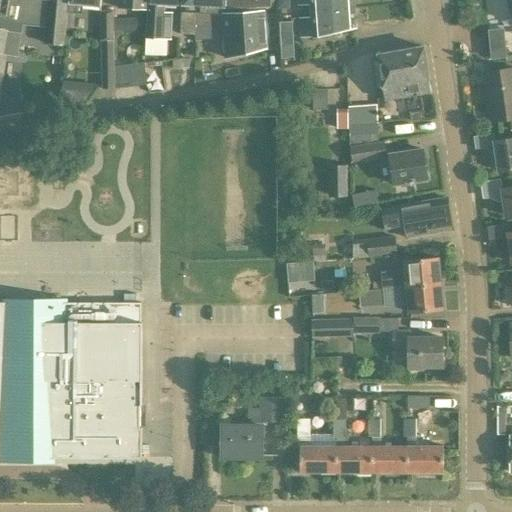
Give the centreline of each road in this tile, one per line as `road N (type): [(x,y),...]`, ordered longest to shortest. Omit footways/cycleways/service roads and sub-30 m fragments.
road 1 (residential): [(475,511),(471,252),(435,33)]
road 2 (residential): [(0,125),(267,78),(435,33)]
